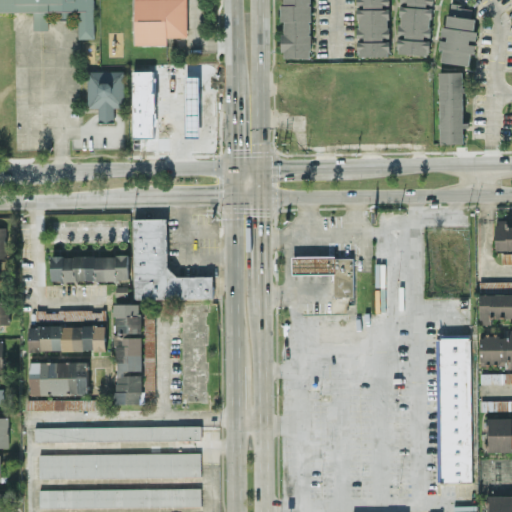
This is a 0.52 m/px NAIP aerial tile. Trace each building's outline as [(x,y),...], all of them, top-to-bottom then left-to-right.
[(187,36),(186,0),(134,0),(135,44),(166,43),(166,36),(187,36)] [(311,57),(310,0),(281,0),(282,57),(311,57)] [(388,0),(357,0),(358,55),(389,55),(388,0)] [(429,54),(432,0),(400,0),(397,52),(429,54)] [(441,60),(468,64),(470,52),(474,52),(475,43),(469,43),(469,39),(476,40),(477,30),(473,29),(475,17),(470,17),(471,8),(463,7),(463,3),(451,2),(449,14),(447,14),(446,26),(442,26),(441,34),(447,35),(446,39),(440,39),(439,48),(442,48),(441,60)] [(88,107),(98,107),(98,119),(114,119),(113,107),(124,106),(124,70),(87,70),(88,107)] [(439,71),(439,87),(438,87),(438,91),(439,91),(440,122),(438,122),(438,126),(440,126),(440,142),(463,142),(463,126),(468,126),(468,121),(463,121),(462,91),(468,91),(468,86),(462,86),(461,71),(439,71)] [(130,74),(131,112),(155,112),(154,73),(130,74)] [(213,297),(212,275),(168,275),(167,217),(133,218),(134,298),(213,297)] [(511,262),(511,224),(507,225),(507,219),(495,219),(495,250),(502,250),(502,263),(511,262)] [(51,256),(51,281),(129,279),(128,254),(51,256)] [(292,256),(292,274),(334,273),(334,296),(354,295),(353,255),(292,256)] [(511,316),(511,292),(479,293),(480,323),(490,323),(490,317),(511,316)] [(0,323),(8,323),(8,300),(0,299),(0,323)] [(141,333),(141,303),(115,303),(116,403),(142,402),(141,333)] [(144,306),(145,391),(155,391),(154,306),(144,306)] [(54,311),(54,320),(103,318),(103,309),(54,311)] [(29,350),(106,350),(106,324),(29,324),(29,350)] [(511,364),(511,330),(508,330),(508,336),(480,336),(480,365),(511,364)] [(472,480),(469,336),(436,337),(438,481),(472,480)] [(88,360),(30,361),(31,394),(88,393),(88,360)] [(511,372),(480,372),(481,383),(511,382),(511,372)] [(96,398),(27,398),(27,409),(96,409),(96,398)] [(480,409),(511,409),(511,398),(480,399),(480,409)] [(487,451),(511,450),(511,415),(487,416),(487,451)] [(0,446),(8,447),(8,416),(0,416),(0,446)] [(34,426),(35,440),(200,438),(200,424),(34,426)] [(200,451),(38,453),(39,477),(201,476),(200,451)] [(39,507),(201,505),(201,487),(39,488),(39,507)] [(8,511),(8,491),(0,491),(0,511),(8,511)] [(487,511),(511,511),(511,494),(487,495),(487,511)]
